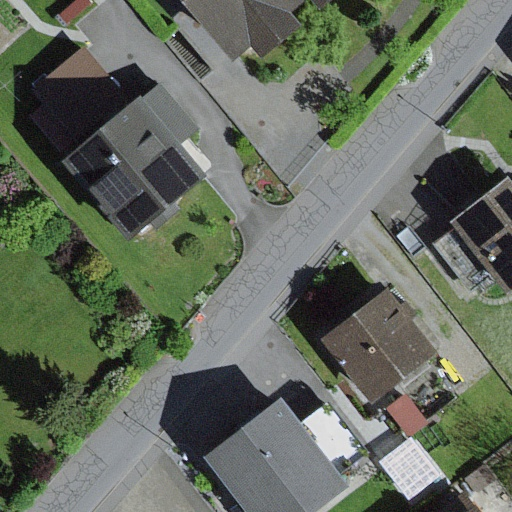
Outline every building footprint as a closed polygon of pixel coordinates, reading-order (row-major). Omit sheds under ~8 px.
[(172,0),(223,61),(242,45),(253,58),(281,34),(271,22),(297,0),(301,0),(311,11),(324,0),(172,0)] [(77,54),(31,93),(61,129),(108,90),(77,54)] [(156,84),(132,104),(173,152),(197,132),(156,84)] [(132,104),(55,169),(121,247),(198,182),(173,152),(132,104)] [(511,196),(503,185),(448,227),(504,301),(511,294),(511,196)] [(383,297),(318,346),(366,409),(431,361),(383,297)] [(403,399),(385,412),(407,441),(425,428),(403,399)] [(327,407),(295,431),(335,484),(367,459),(327,407)] [(278,409),(199,469),(231,511),(325,511),(345,497),(335,484),(295,431),(278,409)]
